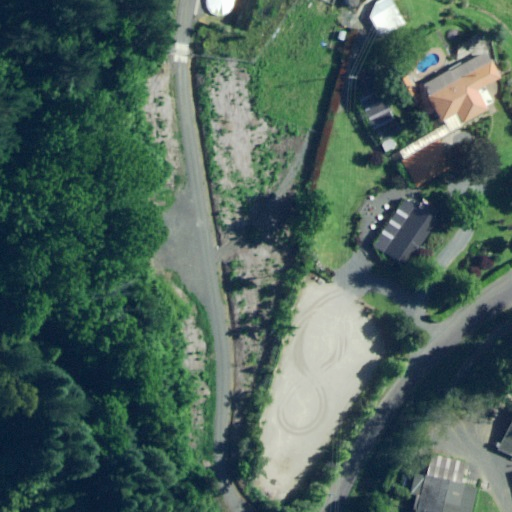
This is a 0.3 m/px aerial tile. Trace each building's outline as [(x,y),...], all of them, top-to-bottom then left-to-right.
[(399,26),(387,7),(365,21),(376,40),(399,26)] [(394,151),(396,156),(392,159),(410,191),(454,167),(437,134),(494,103),(483,83),(494,77),(479,50),(455,62),(454,60),(416,80),(441,125),(394,151)] [(384,151),(397,144),(393,136),(400,132),(375,86),(354,97),(384,151)] [(511,412),(497,450),(511,455),(511,412)] [(429,452),(425,469),(409,465),(404,493),(412,494),(408,511),(470,511),(477,479),(461,476),(464,459),(429,452)]
